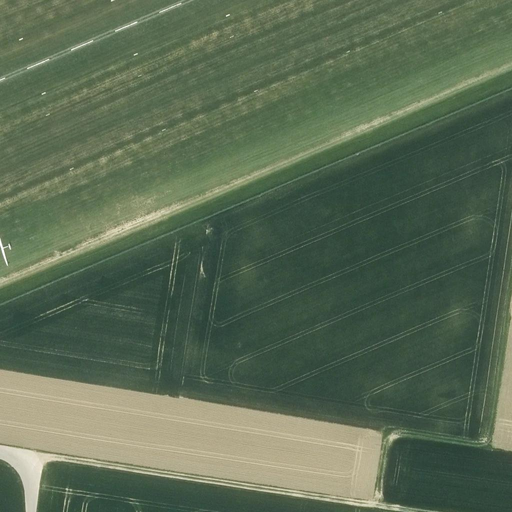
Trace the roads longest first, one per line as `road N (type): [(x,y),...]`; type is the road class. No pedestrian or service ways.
road 1 (track): [(17,455),(436,511)]
road 2 (track): [(381,503),(391,439),(493,449),(511,311)]
